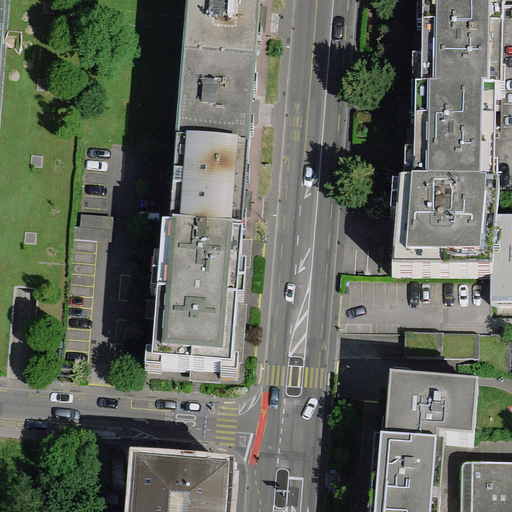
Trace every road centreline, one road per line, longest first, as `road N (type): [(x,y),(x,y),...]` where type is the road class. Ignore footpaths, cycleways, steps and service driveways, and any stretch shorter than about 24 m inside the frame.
road 1 (secondary): [(293,435),(328,0)]
road 2 (residential): [(293,435),(0,409)]
